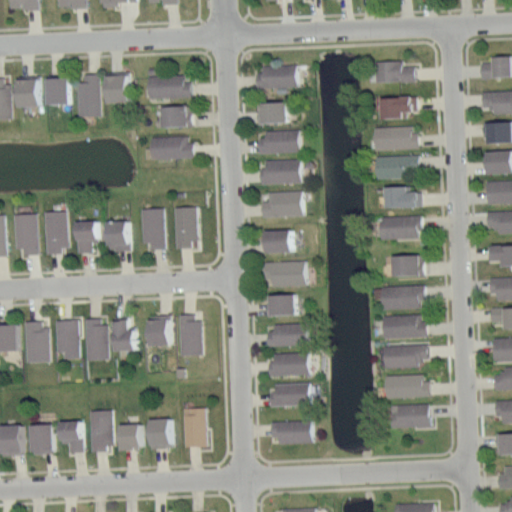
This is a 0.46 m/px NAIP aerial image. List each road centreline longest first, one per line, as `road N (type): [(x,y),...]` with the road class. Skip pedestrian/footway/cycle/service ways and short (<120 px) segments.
road 1 (residential): [(222,0),(245,511)]
road 2 (residential): [(0,42),(511,20)]
road 3 (residential): [(449,27),(469,511)]
road 4 (residential): [(0,483),(468,469)]
road 5 (residential): [(0,284),(232,280)]
